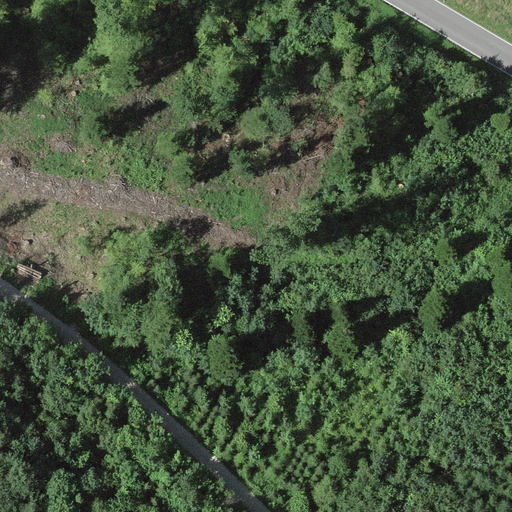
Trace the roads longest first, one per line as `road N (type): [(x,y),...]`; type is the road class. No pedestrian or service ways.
road 1 (track): [(0,290),(89,351),(257,511)]
road 2 (tertiary): [(511,59),(398,0)]
